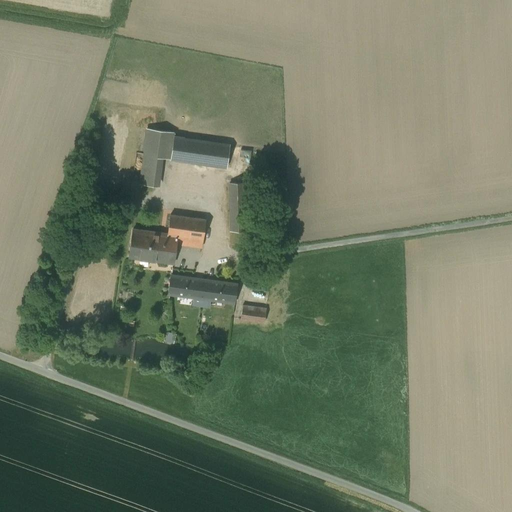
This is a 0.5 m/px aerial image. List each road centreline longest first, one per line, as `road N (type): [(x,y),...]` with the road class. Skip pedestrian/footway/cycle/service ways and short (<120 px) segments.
road 1 (unclassified): [(0,351),(348,483),(403,511)]
road 2 (track): [(511,217),(231,251)]
